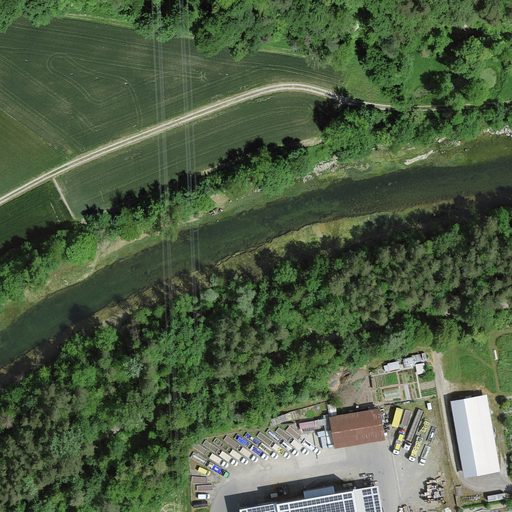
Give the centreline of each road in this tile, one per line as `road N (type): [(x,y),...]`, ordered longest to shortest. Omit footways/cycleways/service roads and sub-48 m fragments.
road 1 (track): [(511,302),(378,325),(207,383),(88,447),(0,508)]
road 2 (track): [(0,201),(91,155),(259,91),(289,86),(385,107),(511,102)]
road 3 (track): [(187,511),(184,485),(123,332)]
road 4 (unknown): [(252,511),(258,487),(363,468),(381,478),(390,511)]
